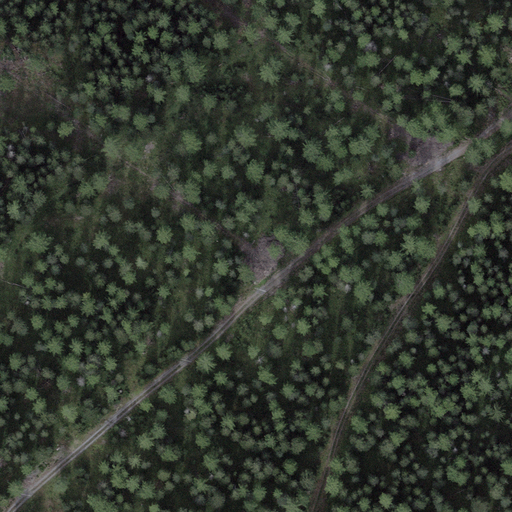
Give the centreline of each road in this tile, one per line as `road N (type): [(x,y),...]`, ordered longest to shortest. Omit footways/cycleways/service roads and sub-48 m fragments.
road 1 (track): [(11,511),(270,283),(403,185),(511,118)]
road 2 (track): [(511,155),(369,365),(311,511)]
